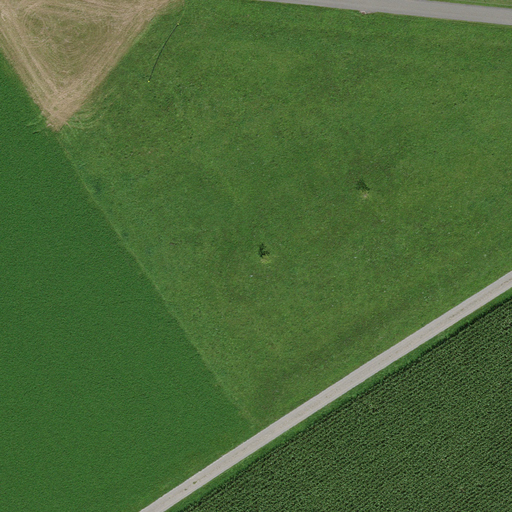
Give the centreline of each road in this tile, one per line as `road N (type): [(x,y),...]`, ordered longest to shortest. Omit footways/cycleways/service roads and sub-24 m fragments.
road 1 (track): [(511,280),(167,511)]
road 2 (unclassified): [(360,0),(511,16)]
